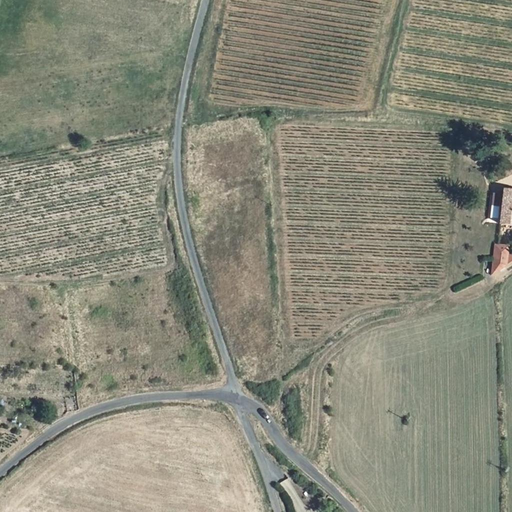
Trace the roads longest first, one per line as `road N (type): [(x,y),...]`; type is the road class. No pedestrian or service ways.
road 1 (unclassified): [(236,396),(180,198),(180,108),(206,0)]
road 2 (track): [(303,463),(319,369),(362,321),(452,299),(511,268)]
road 3 (unclassified): [(0,474),(76,417),(126,401),(236,396)]
road 4 (unclassified): [(236,396),(355,511)]
road 5 (unclassified): [(277,511),(236,396)]
